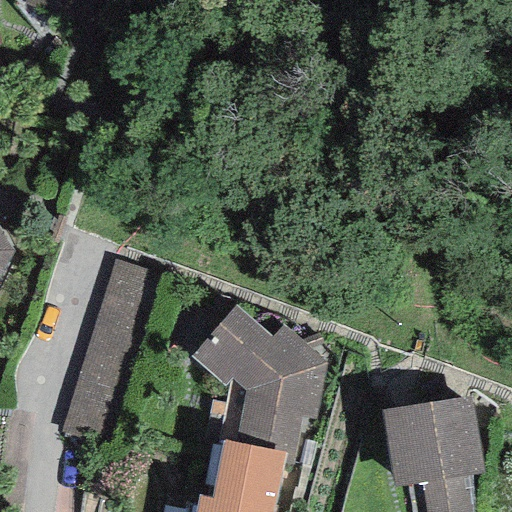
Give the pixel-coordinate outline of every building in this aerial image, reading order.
[(26,0),(22,10),(83,34),(96,0),(26,0)] [(0,232),(0,280),(14,254),(0,232)] [(162,276),(118,261),(61,435),(105,449),(162,276)] [(191,354),(190,356),(223,386),(230,380),(218,440),(222,440),(285,453),(283,463),(293,465),(300,418),(315,420),(325,365),(280,324),(269,337),(234,306),(191,354)] [(467,406),(382,420),(394,495),(422,490),(425,511),(475,511),(471,482),(480,480),(467,406)] [(272,511),(283,463),(285,453),(222,440),(211,498),(198,495),(194,511),(272,511)]
